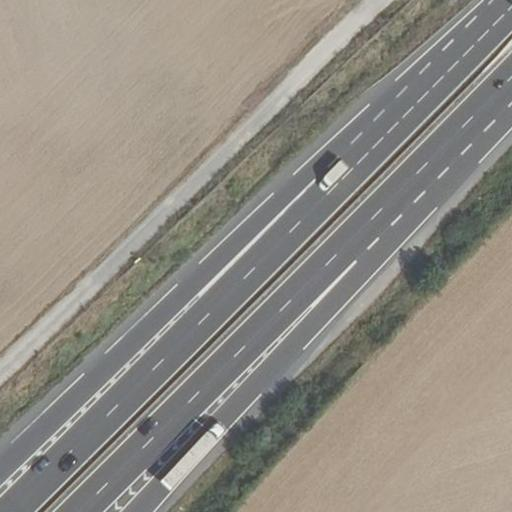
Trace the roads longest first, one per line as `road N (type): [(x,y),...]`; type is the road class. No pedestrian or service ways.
road 1 (track): [(387,0),(0,365)]
road 2 (trunk): [(333,169),(0,511)]
road 3 (trunk): [(333,169),(314,173),(253,222),(0,472)]
road 4 (trunk): [(65,511),(370,222)]
road 5 (trunk): [(144,511),(355,279),(370,222)]
road 6 (trunk): [(507,0),(333,169)]
road 7 (trunk): [(370,222),(511,81)]
